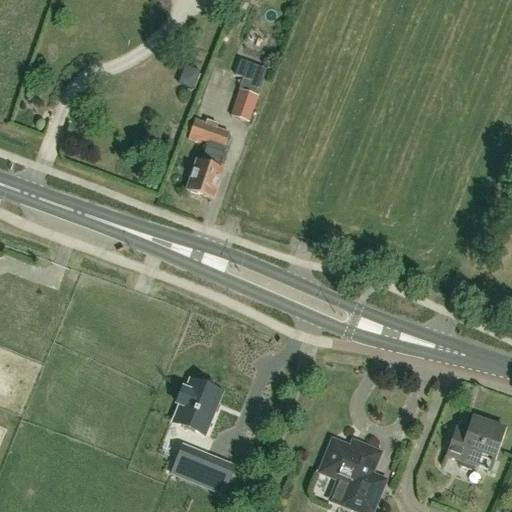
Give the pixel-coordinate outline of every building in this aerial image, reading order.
[(266,73),(239,63),(234,76),(261,86),(266,73)] [(258,98),(257,97),(239,91),(230,118),(249,124),(258,98)] [(211,201),(222,171),(218,170),(223,156),(221,156),(228,135),(215,130),(217,126),(206,122),(206,123),(195,119),(187,141),(199,145),(200,142),(208,144),(201,163),(196,162),(186,192),(211,201)] [(385,336),(388,323),(362,317),(359,330),(385,336)] [(196,430),(205,433),(219,391),(208,388),(208,385),(199,382),(198,384),(188,381),(186,389),(181,387),(176,402),(181,403),(175,423),(180,425),(179,426),(179,427),(196,432),(196,430)] [(471,473),(476,467),(477,468),(481,455),(494,460),(504,429),(473,418),(466,438),(456,434),(457,430),(456,429),(446,457),(458,461),(458,468),(471,473)] [(332,497),(332,501),(335,504),(355,511),(371,511),(381,489),(366,483),(378,455),(360,448),(358,454),(348,450),(347,448),(338,444),(335,445),(333,444),(321,473),(339,481),(332,497)] [(171,475),(197,485),(207,459),(181,449),(171,475)]
